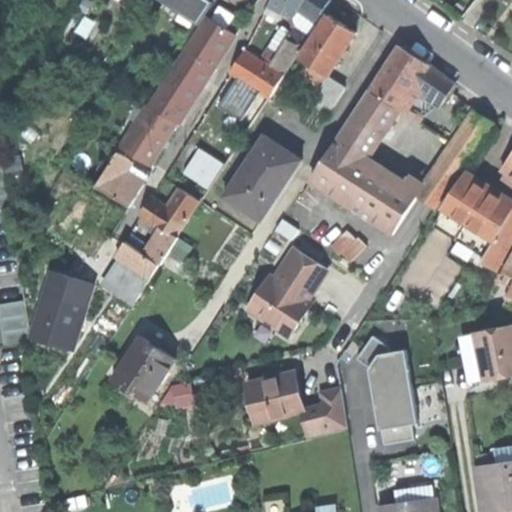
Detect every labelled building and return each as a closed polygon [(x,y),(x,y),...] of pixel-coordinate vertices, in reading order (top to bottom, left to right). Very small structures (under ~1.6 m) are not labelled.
[(286,17),(289,12),(285,9),(288,3),(282,0),(272,0),(269,6),(286,17)] [(282,0),(288,3),(299,10),(317,22),(331,0),(282,0)] [(289,12),(295,16),(299,10),(288,3),(285,9),(289,12)] [(295,16),(297,28),(309,35),(317,22),(299,10),(295,16)] [(302,58),(329,76),(358,32),(343,23),(330,14),(302,58)] [(206,15),(186,48),(217,68),(233,43),(228,29),(219,23),(206,15)] [(282,28),(271,47),(282,53),(290,39),(293,35),(282,28)] [(297,28),(293,35),(290,39),(302,46),(309,35),(297,28)] [(282,53),(274,66),(286,74),(302,46),(290,39),(282,53)] [(372,90),(402,110),(418,86),(432,65),(415,53),(402,45),(372,90)] [(271,47),(263,60),(274,66),(282,53),(271,47)] [(186,48),(174,67),(205,87),(217,68),(186,48)] [(232,73),(272,97),(286,74),(274,66),(263,60),(246,50),(239,62),(232,73)] [(456,83),(432,65),(418,86),(444,101),(456,83)] [(178,122),(182,125),(205,87),(174,67),(150,105),(178,122)] [(347,88),(329,76),(313,100),(331,112),(347,88)] [(368,163),(402,110),(372,90),(338,143),(368,163)] [(164,143),(178,122),(150,105),(124,147),(151,164),(164,143)] [(238,127),(248,133),(260,113),(250,107),(238,127)] [(420,195),(437,210),(493,122),(474,109),(418,195),(420,195)] [(0,223),(15,221),(0,128),(0,223)] [(227,196),(263,220),(302,160),(290,152),(266,136),(227,196)] [(418,195),(368,163),(338,143),(314,180),(346,201),(394,232),(418,195)] [(187,173),(213,188),(228,162),(202,147),(187,173)] [(114,196),(131,206),(145,184),(125,172),(132,160),(120,153),(99,187),(114,196)] [(511,176),(511,167),(506,164),(502,170),(511,176)] [(497,239),(511,213),(511,205),(483,188),(462,176),(444,208),(469,223),(495,238),(497,239)] [(337,215),(346,201),(314,180),(305,194),(337,215)] [(108,206),(114,196),(99,187),(93,197),(108,206)] [(158,224),(160,226),(177,237),(201,200),(181,188),(168,207),(158,224)] [(410,218),(420,195),(418,195),(394,232),(399,236),(410,218)] [(143,215),(158,224),(168,207),(154,198),(148,206),(143,215)] [(511,213),(497,239),(502,242),(488,265),(498,271),(511,246),(511,213)] [(278,229),(294,240),(301,229),(284,218),(278,229)] [(487,252),(495,238),(469,223),(461,236),(487,252)] [(158,234),(146,253),(162,263),(179,238),(177,237),(160,226),(156,232),(158,234)] [(502,242),(497,239),(495,238),(487,252),(482,261),(488,265),(502,242)] [(117,255),(126,261),(153,278),(162,263),(146,253),(127,241),(117,255)] [(328,267),(299,248),(278,280),(272,275),(249,310),(292,337),(315,303),(308,299),(314,289),(328,267)] [(98,305),(124,322),(153,278),(126,261),(98,305)] [(37,338),(71,348),(91,283),(75,278),(57,273),(37,338)] [(1,303),(8,345),(34,341),(26,298),(1,303)] [(511,324),(475,332),(485,380),(501,377),(511,374),(511,324)] [(114,379),(150,402),(178,358),(163,348),(143,335),(114,379)] [(374,356),(388,444),(419,439),(417,421),(442,417),(437,385),(417,388),(411,350),(374,356)] [(248,383),(258,423),(306,411),(306,410),(300,386),(296,372),(248,383)] [(323,393),(326,405),(333,432),(352,427),(343,388),(323,393)] [(326,405),(306,410),(306,411),(312,437),(333,432),(326,405)] [(511,463),(478,468),(484,511),(511,511),(511,463)] [(383,508),(383,511),(439,511),(438,500),(383,508)]
